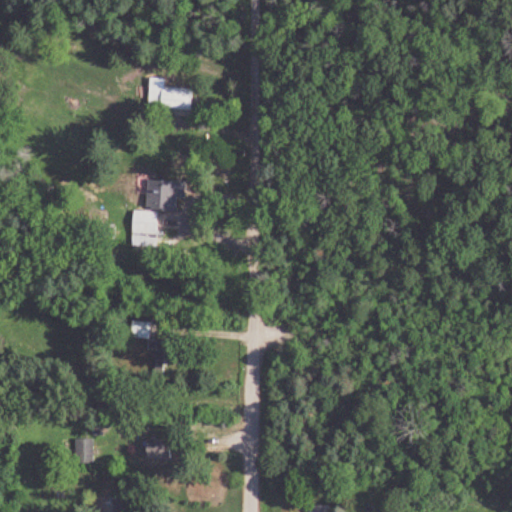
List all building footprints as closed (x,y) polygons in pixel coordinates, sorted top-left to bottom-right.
[(153,111),(197,112),(198,90),(153,89),(153,111)] [(154,179),(152,211),(181,213),(182,199),(190,200),(191,182),(154,179)] [(160,213),(137,213),(137,247),(160,247),(160,213)] [(156,340),(156,318),(140,318),(140,340),(156,340)] [(98,441),(80,441),(80,465),(98,465),(98,441)] [(179,441),(152,441),(152,460),(179,460),(179,441)] [(120,511),(140,511),(139,496),(119,497),(120,511)]
